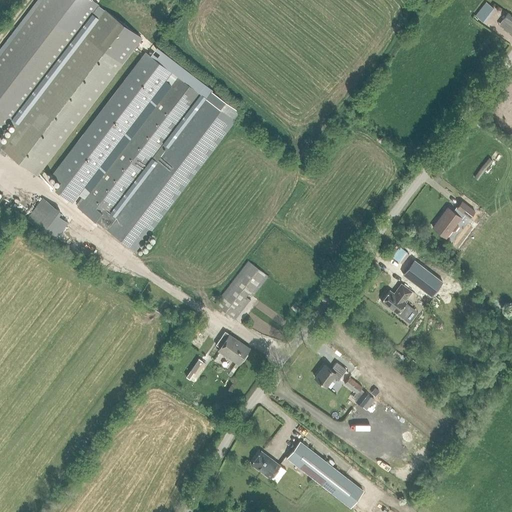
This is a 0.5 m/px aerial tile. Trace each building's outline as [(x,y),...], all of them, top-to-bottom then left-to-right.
[(0,132),(97,4),(91,0),(44,0),(0,58),(0,132)] [(476,15),(475,15),(481,20),(482,19),(492,6),(486,2),(476,15)] [(4,144),(0,140),(0,153),(5,157),(7,154),(36,176),(141,38),(105,11),(4,144)] [(511,35),(511,15),(507,12),(503,18),(505,19),(501,24),(504,26),(503,28),(511,35)] [(171,72),(146,53),(52,175),(61,182),(55,190),(71,202),(171,72)] [(116,218),(109,213),(200,94),(178,77),(78,208),(135,251),(235,121),(206,99),(116,218)] [(474,177),(478,180),(492,161),(488,158),(474,177)] [(43,198),(28,218),(56,239),(68,223),(55,213),(57,209),(43,198)] [(448,208),(433,228),(446,238),(451,231),(452,231),(454,231),(458,226),(458,224),(457,223),(461,219),(460,218),(463,213),(470,218),(475,212),(462,202),(457,208),(458,209),(455,214),(448,208)] [(235,319),(250,300),(246,297),(249,293),(253,296),(268,276),(248,261),(215,304),(235,319)] [(416,262),(405,276),(434,298),(445,283),(416,262)] [(390,291),(381,302),(397,314),(404,318),(412,308),(405,303),(406,303),(404,302),(412,292),(401,284),(394,294),(390,291)] [(222,336),(216,345),(220,348),(218,350),(239,364),(250,349),(225,332),(222,336)] [(199,359),(186,377),(189,380),(195,371),(202,361),(199,359)] [(346,371),(336,364),(331,371),(324,365),(315,378),(327,387),(334,378),(338,381),(346,371)] [(357,394),(362,387),(349,378),(344,385),(357,394)] [(364,392),(356,402),(363,407),(371,397),(364,392)] [(363,491),(300,441),(287,457),(350,507),(363,491)] [(272,479),(281,466),(262,452),(252,465),(272,479)]
